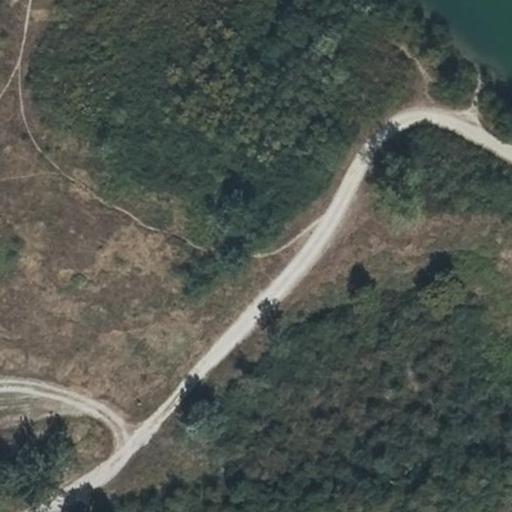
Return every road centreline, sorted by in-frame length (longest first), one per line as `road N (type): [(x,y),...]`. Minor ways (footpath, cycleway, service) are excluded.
road 1 (track): [(511,154),(439,117),(383,129),(305,258),(139,438),(48,511)]
road 2 (track): [(139,438),(80,401),(0,400)]
